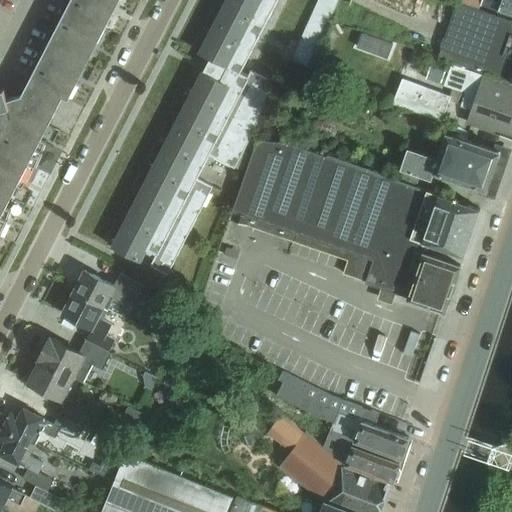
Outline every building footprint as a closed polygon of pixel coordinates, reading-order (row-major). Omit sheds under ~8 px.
[(0,0),(0,237),(3,233),(5,228),(7,224),(9,219),(10,214),(12,210),(7,207),(17,187),(22,190),(25,185),(28,181),(31,176),(34,172),(37,167),(39,162),(41,157),(44,152),(45,147),(47,141),(42,139),(64,96),(69,99),(120,0),(71,0),(22,95),(9,99),(5,88),(0,89),(0,0)] [(225,0),(199,52),(210,57),(203,71),(202,71),(112,246),(141,261),(148,248),(158,253),(151,265),(169,273),(213,186),(197,178),(210,154),(235,167),(254,130),(273,81),(252,71),(250,76),(242,71),(277,0),(225,0)] [(339,0),(319,0),(293,59),(309,66),(339,0)] [(511,15),(511,0),(483,0),(482,5),(492,8),(494,1),(502,3),(499,11),(511,15)] [(511,25),(511,21),(472,7),(458,2),(439,55),(511,80),(511,25)] [(511,139),(511,86),(511,87),(501,84),(502,82),(452,64),(445,86),(466,93),(461,106),(472,110),(468,122),(472,125),(511,139)] [(451,96),(403,78),(394,103),(442,121),(451,96)] [(492,194),(507,153),(498,149),(497,151),(447,134),(438,159),(409,149),(401,170),(432,181),(435,172),(484,189),(483,191),(492,194)] [(427,228),(440,195),(328,154),(327,157),(286,143),(257,141),(230,221),(231,221),(234,214),(373,261),(366,284),(409,299),(409,300),(441,311),(446,312),(461,267),(416,250),(419,241),(423,227),(427,228)] [(423,227),(419,241),(464,258),(480,210),(440,195),(427,228),(423,227)] [(74,292),(109,309),(114,299),(124,303),(129,293),(138,297),(145,284),(121,272),(115,284),(86,269),(74,292)] [(86,340),(112,354),(112,353),(110,352),(117,339),(108,334),(113,323),(104,318),(109,309),(74,292),(64,313),(93,328),(86,340)] [(43,359),(43,360),(74,376),(83,380),(93,362),(105,368),(112,354),(86,340),(81,351),(52,336),(40,358),(43,359)] [(62,399),(74,376),(43,360),(31,383),(62,399)] [(284,372),(273,394),(322,419),(334,424),(325,447),(343,462),(343,464),(394,483),(410,438),(376,425),(380,414),(331,396),(284,372)] [(84,423),(90,410),(69,400),(62,413),(84,423)] [(22,412),(14,408),(5,425),(37,441),(43,430),(56,437),(60,430),(81,440),(88,425),(84,423),(62,413),(57,424),(48,420),(49,419),(25,407),(22,412)] [(285,414),(269,433),(293,450),(281,465),(325,501),(321,511),(379,511),(389,485),(341,466),(342,463),(285,414)] [(24,479),(37,486),(50,492),(56,481),(38,472),(44,462),(30,455),(37,441),(5,425),(0,435),(0,445),(4,447),(1,453),(25,466),(25,465),(30,467),(24,479)] [(226,511),(232,497),(124,456),(101,511),(226,511)] [(0,509),(2,511),(8,498),(21,505),(27,494),(13,488),(14,487),(0,479),(0,509)] [(58,497),(50,492),(37,486),(32,495),(54,506),(58,497)] [(248,511),(251,505),(237,499),(232,511),(248,511)]
